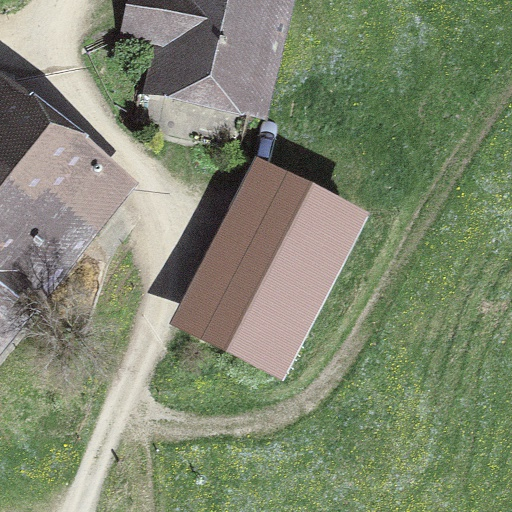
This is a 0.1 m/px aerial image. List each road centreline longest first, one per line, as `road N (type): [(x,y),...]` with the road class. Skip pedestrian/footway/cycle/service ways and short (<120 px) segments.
road 1 (track): [(62,0),(20,48),(176,209),(204,267),(193,308),(130,392),(82,511)]
road 2 (track): [(113,429),(277,425),(308,408),(339,373),(492,106),(511,88)]
